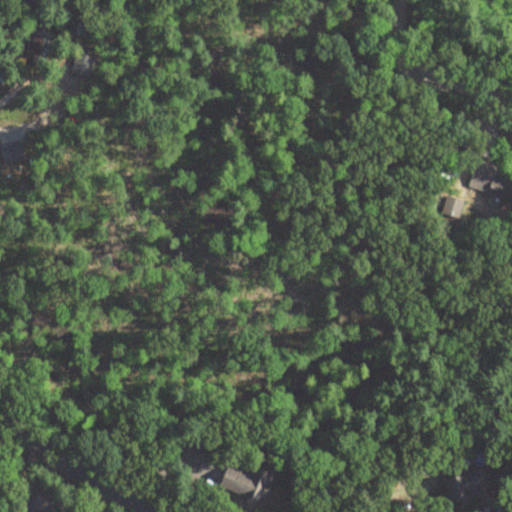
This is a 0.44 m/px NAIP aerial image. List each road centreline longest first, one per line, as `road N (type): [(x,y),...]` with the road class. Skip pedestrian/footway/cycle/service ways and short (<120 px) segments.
road 1 (residential): [(148,511),(84,479),(0,416)]
road 2 (residential): [(511,102),(444,80),(403,53),(399,0)]
